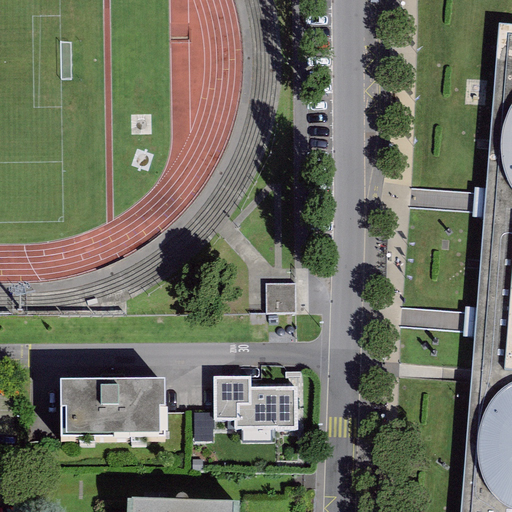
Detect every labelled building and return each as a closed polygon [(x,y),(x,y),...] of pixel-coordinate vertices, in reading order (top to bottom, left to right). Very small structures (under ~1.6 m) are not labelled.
[(0,315),(125,315),(125,301),(130,298),(147,290),(160,282),(170,274),(186,263),(201,250),(215,234),(228,219),(236,208),(245,193),(254,175),(265,152),(271,133),(276,112),(279,93),(281,71),(281,50),(278,27),(273,2),(272,0),(243,0),(244,3),(248,18),(251,34),(252,51),(252,66),(251,84),(249,100),(247,113),(243,128),(238,143),(232,157),(224,173),(214,189),(204,203),(194,216),(184,227),(171,238),(158,249),(145,258),(130,267),(113,275),(94,282),(79,287),(59,291),(42,293),(25,293),(0,293),(0,315)] [(475,322),(474,358),(511,361),(511,24),(500,23),(485,200),(475,322)] [(294,315),(294,284),(265,284),(265,315),(294,315)] [(471,375),(459,511),(511,511),(511,361),(474,358),(471,375)] [(250,376),(213,376),(213,421),(233,421),(233,430),(239,430),(239,442),(273,443),(273,429),(296,430),(296,387),(250,387),(250,376)] [(164,378),(59,379),(60,438),(164,437),(164,378)] [(126,498),(125,511),(237,511),(238,502),(126,498)]
